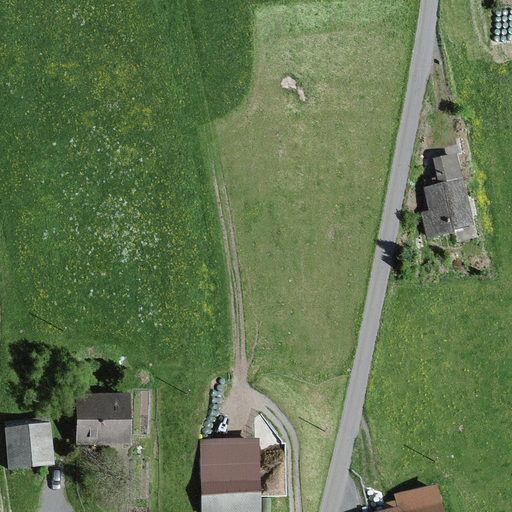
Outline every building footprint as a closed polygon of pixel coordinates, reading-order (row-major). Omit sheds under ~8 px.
[(449,192),(422,198),(432,248),(476,239),(460,161),(444,165),(449,192)] [(131,402),(76,402),(76,455),(131,455),(131,402)] [(51,427),(10,432),(15,472),(56,468),(51,427)] [(261,511),(261,446),(204,446),(204,511),(261,511)] [(403,510),(394,511),(441,511),(435,486),(399,495),(403,510)]
